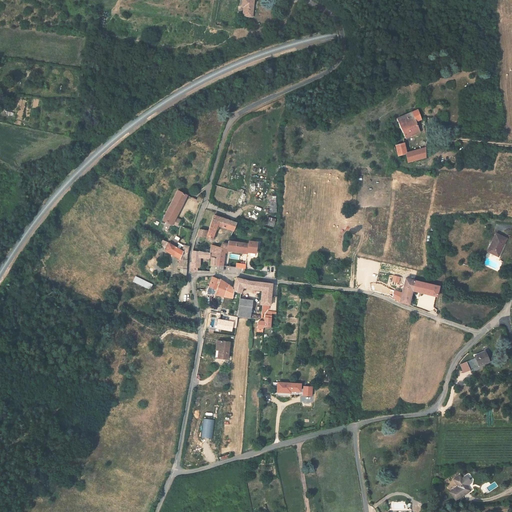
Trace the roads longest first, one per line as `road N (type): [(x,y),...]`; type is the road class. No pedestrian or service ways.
road 1 (unclassified): [(189,277),(227,127),(343,56),(338,23),(314,0)]
road 2 (unclassified): [(189,277),(233,274),(367,292),(479,334)]
road 3 (unclassified): [(175,472),(201,330),(189,277)]
road 4 (unclassified): [(352,426),(175,472)]
road 5 (unclassified): [(479,334),(459,354),(432,410),(352,426)]
